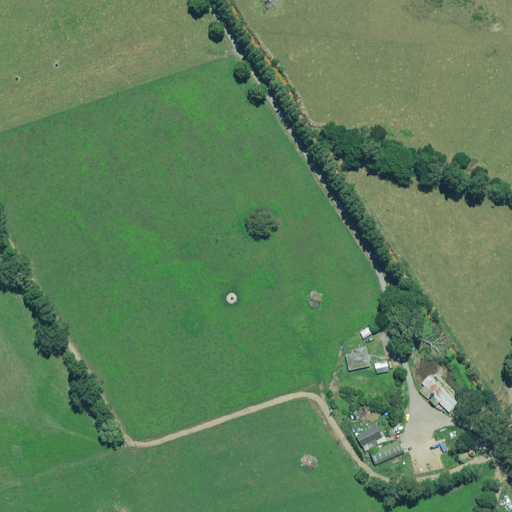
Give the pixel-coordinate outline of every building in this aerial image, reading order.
[(371,366),(367,347),(356,349),(357,353),(347,355),(350,370),(371,366)] [(435,354),(428,365),(435,370),(442,359),(435,354)] [(390,367),(389,361),(376,364),(377,370),(390,367)] [(458,403),(429,376),(422,383),(425,386),(420,391),(436,406),(440,403),(449,412),(458,403)] [(384,435),(378,424),(357,436),(365,451),(387,439),(384,435)] [(400,431),(398,424),(389,427),(391,434),(400,431)] [(405,452),(400,440),(370,452),(376,464),(405,452)] [(467,459),(465,453),(457,455),(459,462),(467,459)]
